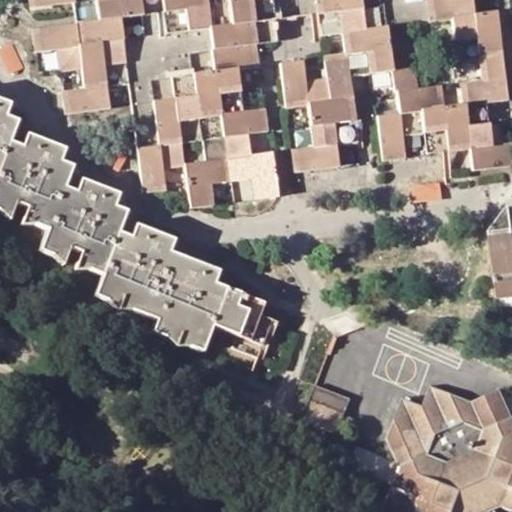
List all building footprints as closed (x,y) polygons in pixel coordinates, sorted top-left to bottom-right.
[(30,0),(31,7),(75,2),(77,23),(34,29),(37,51),(57,49),(60,70),(81,68),(84,89),(63,91),(66,113),(109,108),(106,86),(128,83),(134,122),(135,129),(138,149),(143,191),(164,188),(163,167),(184,165),(190,209),(213,206),(210,184),(253,178),(256,199),(278,196),(272,151),(250,154),(247,133),(266,131),(264,110),(244,112),(238,69),(257,66),(254,43),(252,21),(275,18),(312,14),(320,13),(322,34),(343,32),(345,54),(326,57),(328,79),(306,82),(302,61),(281,63),(287,106),(308,104),(314,146),(291,149),(295,171),(339,166),(334,121),(356,119),(350,77),(392,70),(398,114),(378,117),(383,160),(404,157),(401,136),(424,133),(444,130),(447,151),(468,147),(473,171),(511,165),(511,143),(511,142),(491,145),(486,102),(508,100),(502,56),(499,34),(496,11),(474,14),(471,0),(30,0)] [(278,40),(275,18),(252,21),(254,43),(278,40)] [(19,67),(10,46),(0,49),(0,61),(5,73),(19,67)] [(0,204),(2,201),(14,205),(26,209),(39,215),(34,225),(47,231),(39,251),(51,256),(55,245),(68,250),(80,255),(92,260),(88,271),(101,276),(93,297),(106,302),(110,292),(133,301),(129,311),(154,321),(150,333),(164,338),(167,327),(192,336),(188,348),(200,353),(210,328),(234,337),(231,349),(255,358),(269,322),(258,317),(262,305),(212,286),(216,273),(168,255),(171,243),(134,228),(129,240),(117,235),(125,214),(112,209),(116,196),(79,182),(74,194),(62,190),(69,168),(58,164),(61,151),(26,137),(21,148),(7,144),(15,123),(3,119),(7,106),(0,102),(0,204)] [(427,154),(447,151),(444,130),(424,133),(427,154)] [(437,182),(413,185),(415,201),(439,198),(437,182)] [(14,205),(2,201),(0,204),(0,214),(7,221),(14,205)] [(511,242),(507,207),(485,235),(495,302),(511,300),(511,242)] [(34,225),(39,215),(26,209),(20,226),(34,225)] [(68,250),(55,245),(51,256),(60,266),(68,250)] [(88,271),(92,260),(80,255),(74,271),(88,271)] [(133,301),(110,292),(106,302),(114,312),(129,311),(133,301)] [(192,336),(167,327),(164,338),(174,349),(188,348),(192,336)] [(337,434),(350,400),(315,387),(301,421),(337,434)] [(419,511),(492,511),(493,511),(501,508),(511,511),(511,418),(511,419),(501,393),(473,404),(431,388),(424,408),(403,400),(387,442),(399,470),(392,490),(413,499),(419,511)] [(384,511),(419,511),(413,499),(392,490),(384,510),(384,511)]
